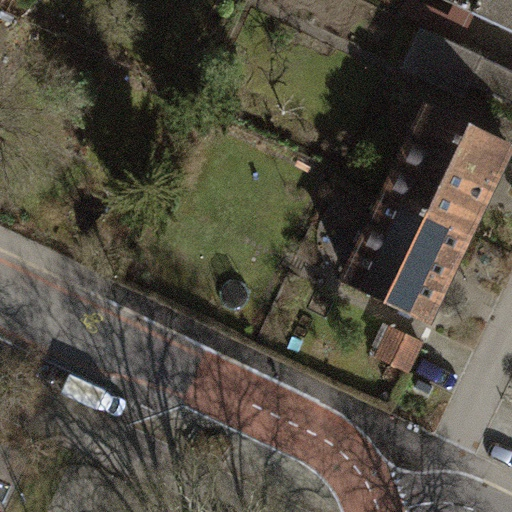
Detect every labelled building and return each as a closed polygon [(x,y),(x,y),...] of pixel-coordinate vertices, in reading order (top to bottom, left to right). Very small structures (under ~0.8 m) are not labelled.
[(511,0),(444,0),(511,31),(511,0)] [(511,70),(422,27),(402,69),(464,98),(471,84),(511,103),(511,70)] [(509,147),(429,110),(388,195),(469,233),(509,147)] [(469,233),(388,195),(348,280),(428,318),(469,233)] [(408,370),(421,343),(392,329),(379,356),(408,370)]
